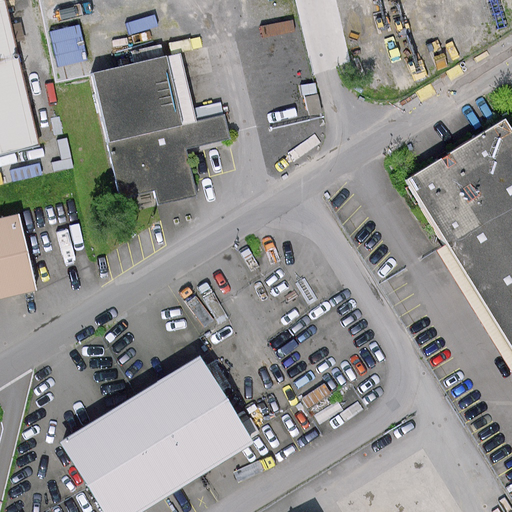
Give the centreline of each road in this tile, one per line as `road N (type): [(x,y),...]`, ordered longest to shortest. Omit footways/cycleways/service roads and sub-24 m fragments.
road 1 (unclassified): [(0,372),(511,56)]
road 2 (unknown): [(256,215),(218,38)]
